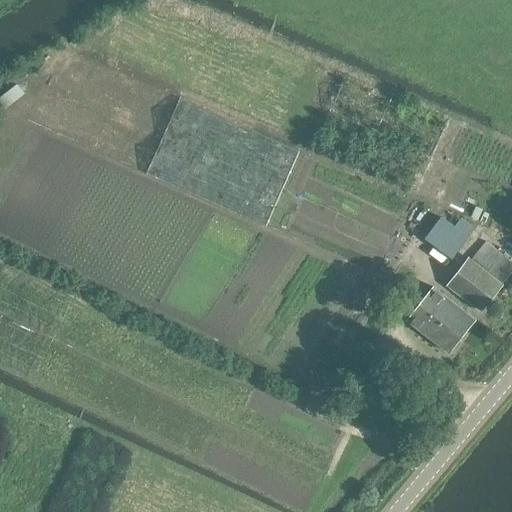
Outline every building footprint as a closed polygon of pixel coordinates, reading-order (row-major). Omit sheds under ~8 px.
[(25,93),(17,84),(0,97),(0,104),(3,109),(25,93)] [(161,177),(267,221),(275,202),(275,206),(297,152),(297,149),(270,138),(269,158),(258,157),(249,154),(234,153),(234,157),(227,154),(196,153),(194,152),(193,153),(181,148),(178,157),(176,156),(167,178),(168,155),(161,171),(161,177)] [(452,259),(468,238),(440,217),(424,238),(452,259)] [(468,258),(446,286),(480,311),(511,273),(511,264),(485,241),(470,260),(468,258)] [(407,321),(448,353),(475,319),(433,287),(407,321)]
